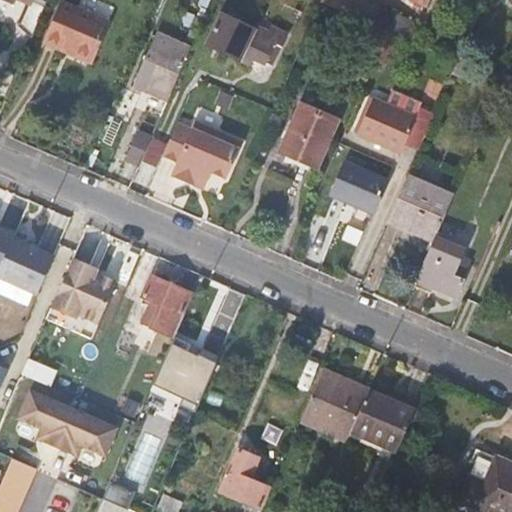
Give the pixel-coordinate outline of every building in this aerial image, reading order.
[(19,26),(34,32),(47,3),(40,0),(30,0),(29,4),(19,26)] [(319,0),(318,2),(319,3),(347,15),(352,0),(319,0)] [(59,3),(41,44),(58,51),(62,45),(70,49),(67,52),(91,62),(107,24),(59,3)] [(343,15),(321,4),(316,16),(338,26),(343,15)] [(397,36),(412,42),(420,24),(380,5),(372,25),(397,36)] [(257,33),(220,17),(207,46),(249,65),(252,59),(266,66),(267,61),(274,63),(287,35),(272,29),(270,34),(259,28),(257,33)] [(365,58),(374,61),(387,32),(383,30),(377,28),(365,58)] [(167,100),(172,89),(190,47),(156,32),(138,74),(133,85),(167,100)] [(384,67),(397,36),(387,32),(374,61),(374,63),(384,67)] [(453,72),(498,93),(503,82),(457,62),(453,72)] [(511,86),(503,82),(498,93),(491,110),(501,114),(508,98),(511,99),(511,86)] [(406,141),(420,147),(436,111),(422,104),(420,107),(418,113),(405,107),(375,95),(359,132),(403,150),(406,141)] [(420,107),(408,102),(405,107),(418,113),(420,107)] [(283,149),(317,163),(335,120),(302,106),(283,149)] [(244,144),(196,123),(192,132),(175,125),(162,158),(178,164),(172,178),(195,188),(198,181),(204,167),(211,170),(229,178),(244,144)] [(137,132),(125,160),(138,166),(140,162),(151,138),(137,132)] [(153,137),(142,161),(157,167),(167,144),(153,137)] [(329,196),(372,213),(387,179),(344,161),(329,196)] [(204,167),(198,181),(205,184),(211,170),(204,167)] [(388,221),(434,241),(436,235),(454,194),(408,175),(388,221)] [(434,241),(417,281),(454,298),(469,262),(459,257),(463,247),(436,235),(434,241)] [(18,284),(33,290),(44,265),(0,245),(0,286),(1,287),(4,281),(17,287),(18,284)] [(99,323),(116,282),(96,273),(98,269),(73,259),(52,306),(77,317),(78,314),(99,323)] [(149,329),(170,338),(189,292),(150,275),(141,297),(150,301),(143,317),(153,321),(149,329)] [(194,346),(174,338),(155,381),(200,401),(217,362),(193,352),(194,346)] [(0,387),(9,367),(0,363),(0,387)] [(302,421),(347,440),(350,433),(369,391),(370,388),(324,368),(302,421)] [(350,433),(396,454),(415,410),(369,391),(350,433)] [(73,411),(29,392),(17,419),(40,429),(47,432),(42,441),(57,447),(73,411)] [(84,415),(73,411),(57,447),(68,453),(84,415)] [(116,430),(84,415),(68,452),(71,454),(75,445),(81,447),(104,457),(116,430)] [(151,415),(126,474),(148,484),(173,424),(151,415)] [(47,432),(40,429),(37,439),(42,441),(47,432)] [(81,447),(75,445),(71,454),(77,456),(81,447)] [(220,488),(260,506),(269,484),(250,476),(258,459),(238,449),(220,488)] [(459,501),(484,511),(511,511),(511,464),(481,452),(459,501)] [(16,511),(35,470),(11,459),(0,485),(0,511),(16,511)] [(164,494),(156,511),(179,511),(183,503),(164,494)] [(131,511),(103,499),(97,511),(131,511)]
